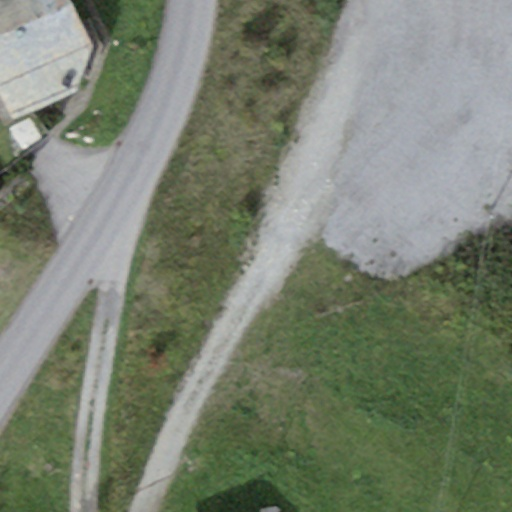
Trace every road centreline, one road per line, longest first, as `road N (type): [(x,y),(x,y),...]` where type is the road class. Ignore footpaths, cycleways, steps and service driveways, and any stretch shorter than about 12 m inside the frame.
road 1 (track): [(143,511),(280,231),(361,0)]
road 2 (unclassified): [(105,227),(111,268),(82,477),(85,511)]
road 3 (unclassified): [(193,0),(165,108),(105,227)]
road 4 (unclassified): [(105,227),(0,389)]
